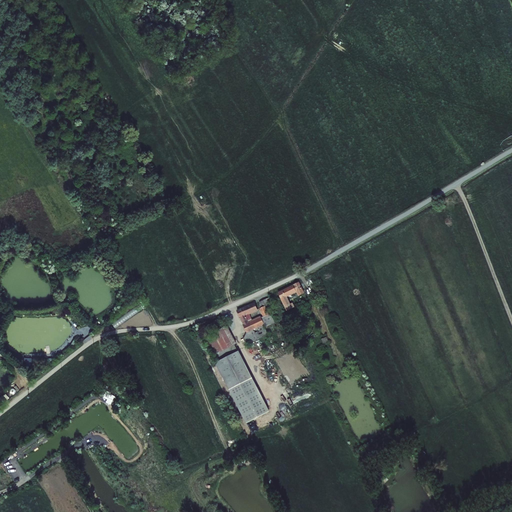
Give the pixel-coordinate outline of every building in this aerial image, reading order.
[(277,291),(286,310),(295,307),(292,302),(290,303),(287,296),(297,291),(299,295),(305,292),(299,281),(293,284),(277,291)] [(242,334),(247,344),(269,335),(266,327),(275,323),(271,313),(269,314),(265,305),(273,302),(271,297),(259,302),(261,307),(259,308),(263,316),(261,317),(261,315),(252,319),(249,314),(258,310),(255,302),(236,309),(246,332),(242,334)] [(232,345),(236,343),(224,318),(200,330),(212,355),(216,353),(232,345)] [(219,358),(235,351),(232,345),(216,353),(219,358)] [(215,361),(229,389),(253,377),(239,349),(235,351),(219,358),(215,361)] [(229,389),(246,422),(270,410),(253,377),(229,389)]
